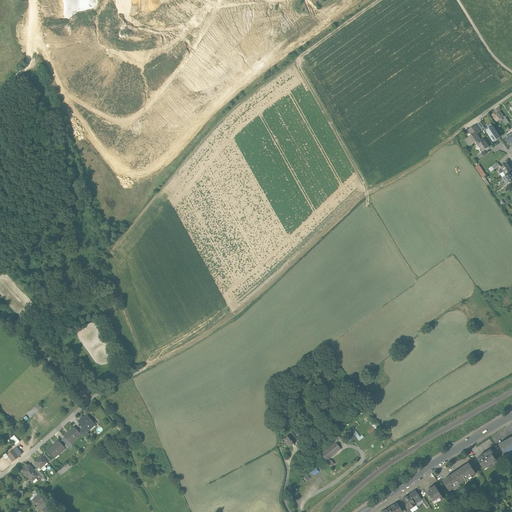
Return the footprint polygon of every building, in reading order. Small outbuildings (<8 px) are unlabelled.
[(478,127),(471,131),(475,136),(478,134),(479,136),(482,133),(481,132),(478,127)] [(495,128),(489,132),(496,142),(502,138),(495,128)] [(475,136),(470,139),(469,140),(473,146),(474,145),(474,146),(478,143),(480,145),(484,143),(479,136),(478,134),(475,136)] [(484,143),(480,145),(485,152),(491,148),(487,141),(484,143)] [(511,172),(511,167),(510,164),(503,169),(508,176),(511,172)] [(482,165),(478,168),(484,177),(488,174),(482,165)] [(89,385),(83,390),(87,394),(93,390),(89,385)] [(26,412),(30,417),(43,407),(39,402),(26,412)] [(95,424),(86,414),(82,417),(82,416),(80,417),(80,419),(80,420),(78,422),(82,427),(86,432),(87,431),(90,429),(89,428),(94,423),(95,424)] [(71,430),(70,429),(63,436),(64,437),(70,444),(77,438),(75,436),(79,433),(78,431),(74,427),(71,430)] [(86,432),(82,427),(80,429),(84,434),(86,436),(89,434),(87,431),(86,432)] [(14,434),(10,438),(16,444),(20,440),(14,434)] [(290,434),(283,439),(289,446),(295,441),(290,434)] [(70,444),(64,437),(62,439),(66,444),(70,449),(73,446),(70,444)] [(511,437),(500,444),(506,454),(511,450),(511,437)] [(58,441),(48,450),(53,455),(56,452),(58,454),(65,448),(63,446),(59,441),(58,441)] [(333,443),(320,454),(325,460),(339,448),(334,442),(333,443)] [(13,449),(7,454),(12,461),(19,456),(13,449)] [(492,449),(478,457),(485,468),(498,460),(494,454),(495,454),(492,449)] [(46,460),(42,456),(39,459),(38,458),(34,461),(39,466),(39,467),(43,464),(44,465),(47,462),(46,460)] [(470,462),(457,471),(464,481),(477,472),(470,462)] [(34,470),(29,465),(22,471),(31,481),(38,475),(34,470)] [(37,468),(36,468),(34,470),(38,475),(41,478),(44,476),(37,468)] [(457,471),(444,480),(451,490),(464,481),(457,471)] [(433,487),(432,486),(428,489),(428,490),(425,492),(432,503),(436,500),(437,501),(444,497),(439,489),(436,485),(433,487)] [(414,490),(408,494),(414,503),(420,499),(414,490)] [(48,504),(39,494),(33,499),(38,505),(39,505),(42,509),(48,504)] [(414,503),(408,494),(401,498),(408,509),(409,509),(415,505),(414,503)] [(396,502),(387,508),(389,511),(399,511),(401,511),(400,510),(396,502)]
